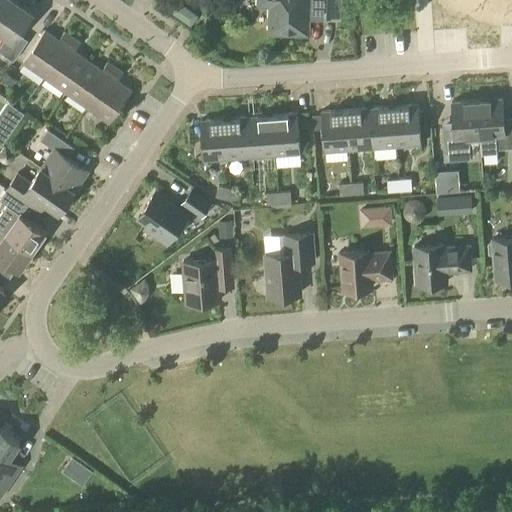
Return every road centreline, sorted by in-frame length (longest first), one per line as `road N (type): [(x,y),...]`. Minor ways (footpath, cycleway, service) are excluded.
road 1 (residential): [(511,312),(236,334),(85,375),(51,365),(31,316),(41,288),(195,80)]
road 2 (residential): [(511,61),(195,80)]
road 3 (residential): [(195,80),(87,0)]
